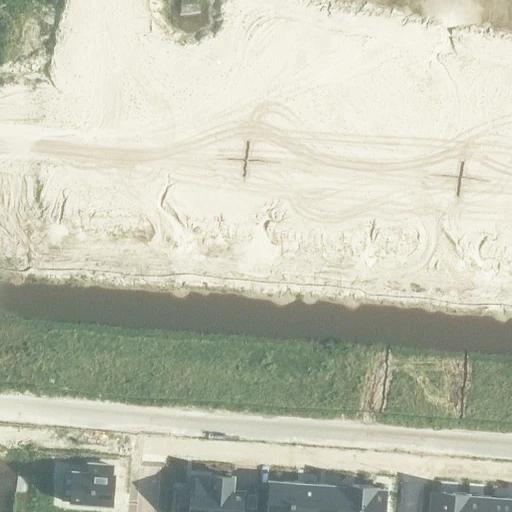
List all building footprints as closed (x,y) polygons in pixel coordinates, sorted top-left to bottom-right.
[(199,0),(176,0),(176,12),(199,13),(199,0)] [(74,471),(72,501),(113,504),(115,474),(112,474),(113,466),(90,464),(89,473),(74,471)] [(178,488),(175,511),(209,511),(213,476),(212,476),(192,475),(191,489),(178,488)] [(242,511),(244,492),(232,491),(233,476),(212,475),(212,476),(213,476),(209,511),(242,511)] [(270,481),(267,511),(291,511),(294,483),(270,481)] [(294,483),(291,511),(314,511),(317,484),(294,483)] [(317,484),(314,511),(337,511),(339,486),(338,486),(317,484)] [(339,486),(337,511),(360,511),(362,486),(338,484),(338,486),(339,486)] [(362,486),(360,511),(383,511),(386,488),(362,486)] [(432,493),(430,511),(465,511),(467,495),(468,496),(468,494),(440,492),(440,494),(432,493)] [(490,511),(492,497),(468,496),(467,495),(465,511),(490,511)] [(511,511),(511,498),(492,497),(490,511),(511,511)]
